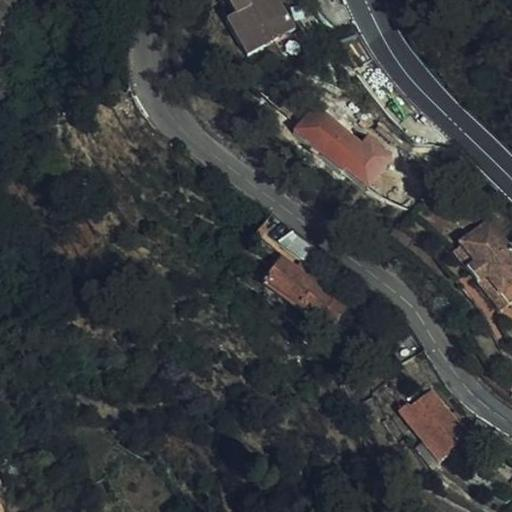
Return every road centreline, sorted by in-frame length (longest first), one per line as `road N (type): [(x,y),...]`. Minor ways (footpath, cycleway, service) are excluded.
road 1 (tertiary): [(143,0),(144,79),(174,130),(396,292),(461,386),(511,424)]
road 2 (secondary): [(367,0),(408,77),(511,182)]
